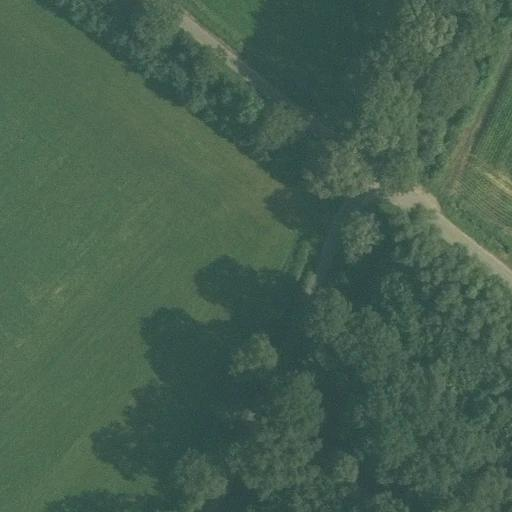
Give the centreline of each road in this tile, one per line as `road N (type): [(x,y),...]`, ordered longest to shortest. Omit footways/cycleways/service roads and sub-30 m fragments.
road 1 (unclassified): [(217,511),(368,168)]
road 2 (unclassified): [(155,0),(368,168)]
road 3 (unclassified): [(444,0),(368,168)]
road 4 (unclassified): [(368,168),(511,280)]
